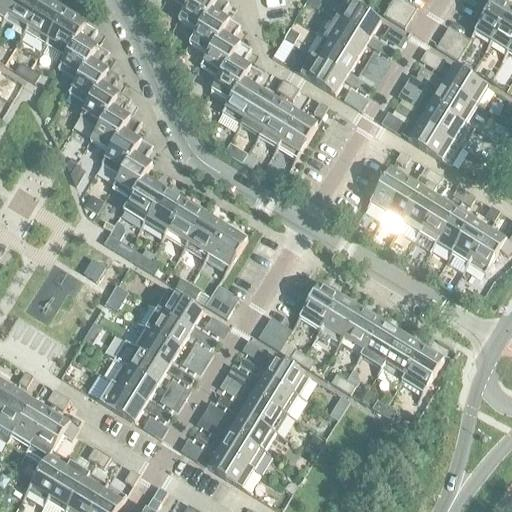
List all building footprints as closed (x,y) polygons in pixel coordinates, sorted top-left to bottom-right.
[(0,0),(0,19),(4,22),(18,0),(0,0)] [(46,1),(44,0),(18,0),(4,22),(14,28),(11,32),(23,39),(25,35),(46,1)] [(169,0),(186,10),(191,0),(169,0)] [(191,0),(186,10),(178,22),(197,33),(217,0),(191,0)] [(219,0),(217,0),(197,33),(189,46),(208,57),(229,23),(222,18),(229,6),(219,0)] [(417,11),(400,0),(394,0),(389,8),(411,21),(417,11)] [(495,0),(474,34),(491,45),(511,10),(495,0)] [(25,35),(45,47),(66,13),(46,1),(25,35)] [(372,39),(381,24),(347,3),(335,22),(368,42),(371,38),(372,39)] [(389,8),(383,18),(405,31),(411,21),(389,8)] [(511,10),(491,45),(508,55),(511,47),(511,10)] [(55,66),(60,69),(68,55),(69,55),(87,26),(66,13),(45,47),(61,57),(55,66)] [(335,22),(324,40),(358,61),(367,47),(378,54),(383,46),(372,39),(371,38),(368,42),(335,22)] [(229,23),(208,57),(200,69),(219,80),(240,46),(233,42),(240,29),(229,23)] [(58,72),(76,83),(77,84),(98,49),(90,45),(98,32),(87,26),(69,55),(68,55),(60,69),(58,72)] [(449,30),(443,40),(464,53),(470,43),(449,30)] [(324,40),(312,59),(346,79),(348,75),(349,76),(358,61),(324,40)] [(458,64),(464,53),(443,40),(436,51),(458,64)] [(251,53),(240,46),(219,80),(211,93),(230,104),(251,70),(243,65),(251,53)] [(390,61),(394,53),(383,46),(378,54),(390,61)] [(109,56),(98,49),(77,84),(76,83),(69,95),(87,107),(88,107),(109,73),(101,68),(109,56)] [(25,81),(30,72),(30,71),(34,65),(25,59),(15,75),(25,81)] [(312,59),(301,78),(335,99),(344,84),(356,91),(360,83),(349,76),(348,75),(346,79),(312,59)] [(462,59),(459,64),(470,70),(473,65),(462,59)] [(444,84),(433,77),(428,85),(439,91),(441,92),(443,88),(476,108),(488,90),(454,68),(444,84)] [(222,116),(241,128),(262,93),(254,89),(262,77),(251,70),(230,104),(222,116)] [(417,77),(428,85),(433,77),(422,70),(417,77)] [(25,81),(35,87),(40,77),(30,72),(25,81)] [(119,79),(109,73),(88,107),(87,107),(79,119),(98,130),(99,131),(120,96),(112,92),(119,79)] [(276,93),(284,98),(291,87),(283,82),(276,93)] [(372,90),(360,83),(356,91),(367,98),(372,90)] [(291,87),(284,98),(292,103),(299,92),(291,87)] [(476,108),(443,88),(441,92),(439,91),(431,106),(465,127),(476,108)] [(241,128),(259,139),(280,105),(262,93),(241,128)] [(99,131),(98,130),(90,142),(109,154),(110,154),(131,120),(123,115),(130,103),(120,96),(99,131)] [(259,139),(278,150),(299,116),(280,105),(259,139)] [(328,110),(320,105),(313,116),(321,121),(328,110)] [(394,114),(406,121),(411,113),(399,106),(394,114)] [(465,127),(431,106),(422,120),(411,113),(406,121),(417,128),(418,129),(420,125),(454,145),(453,146),(462,152),(473,132),(465,127)] [(318,127),(299,116),(278,150),(297,162),(318,127)] [(101,166),(120,177),(141,144),(134,139),(141,126),(131,120),(110,154),(109,154),(101,166)] [(454,145),(420,125),(418,129),(417,128),(408,143),(442,164),(453,146),(454,145)] [(152,150),(141,144),(120,177),(112,190),(131,201),(145,179),(153,167),(144,162),(152,150)] [(410,160),(401,154),(395,164),(405,169),(410,160)] [(76,190),(81,182),(85,174),(68,163),(65,167),(76,190)] [(434,175),(425,169),(420,179),(429,184),(434,175)] [(391,171),(370,206),(386,216),(407,182),(391,171)] [(429,184),(403,226),(419,236),(440,202),(432,197),(436,189),(437,189),(443,180),(434,175),(429,184)] [(137,215),(147,221),(165,192),(145,179),(131,201),(123,213),(134,219),(137,215)] [(407,182),(386,216),(403,226),(429,184),(420,179),(415,186),(407,182)] [(467,195),(458,189),(452,199),(461,204),(467,195)] [(186,204),(165,192),(147,221),(144,226),(165,239),(186,204)] [(467,195),(461,204),(470,209),(476,200),(467,195)] [(84,210),(89,220),(93,223),(103,204),(92,197),(84,210)] [(419,236),(435,246),(456,212),(440,202),(419,236)] [(206,217),(186,204),(165,239),(185,251),(206,217)] [(500,215),(491,209),(485,219),(494,224),(500,215)] [(473,222),(456,212),(435,246),(452,257),(473,222)] [(185,251),(206,264),(227,229),(206,217),(185,251)] [(489,232),(473,222),(452,257),(468,267),(489,232)] [(489,232),(468,267),(485,277),(499,254),(507,259),(511,251),(511,225),(503,241),(489,232)] [(248,242),(227,229),(206,264),(227,276),(248,242)] [(118,243),(108,237),(103,246),(113,252),(118,243)] [(140,257),(135,266),(144,272),(150,263),(140,257)] [(96,283),(95,284),(96,285),(105,270),(104,269),(104,270),(94,264),(94,263),(84,278),(85,278),(86,277),(96,283)] [(160,269),(150,263),(144,272),(154,278),(160,269)] [(181,282),(175,291),(185,297),(191,288),(181,282)] [(193,284),(191,288),(185,297),(195,303),(201,294),(200,293),(202,289),(193,284)] [(320,287),(299,321),(320,334),(341,300),(320,287)] [(218,288),(212,299),(233,312),(239,301),(218,288)] [(193,329),(194,330),(203,315),(169,294),(157,313),(190,333),(193,329)] [(233,312),(212,299),(205,309),(227,322),(233,312)] [(361,312),(341,300),(320,334),(318,338),(327,344),(330,340),(341,346),(361,312)] [(382,325),(361,312),(341,346),(361,359),(382,325)] [(204,336),(194,330),(193,329),(190,333),(157,313),(146,331),(180,352),(189,338),(199,344),(204,336)] [(271,320),(264,331),(286,344),(292,334),(271,320)] [(402,337),(382,325),(361,359),(381,371),(402,337)] [(180,352),(146,331),(134,349),(168,370),(170,366),(171,367),(180,352)] [(286,344),(264,331),(258,341),(280,355),(286,344)] [(204,336),(199,344),(212,352),(217,344),(204,336)] [(402,337),(381,371),(402,384),(423,350),(402,337)] [(170,366),(168,370),(134,349),(123,368),(158,389),(166,375),(177,381),(182,373),(171,367),(170,366)] [(444,362),(423,350),(402,384),(423,397),(444,362)] [(295,352),(290,361),(300,367),(305,358),(295,352)] [(315,364),(305,358),(300,367),(309,373),(315,364)] [(298,399),(310,381),(276,360),(266,375),(255,368),(250,376),(262,382),(263,383),(265,379),(298,399)] [(255,368),(244,361),(239,369),(250,376),(255,368)] [(106,382),(112,386),(145,407),(148,403),(149,404),(158,389),(123,368),(117,364),(117,365),(113,365),(105,378),(106,382)] [(182,373),(177,381),(189,388),(194,381),(182,373)] [(33,380),(25,375),(18,386),(26,391),(33,380)] [(336,377),(331,386),(341,392),(346,383),(336,377)] [(287,418),(298,399),(265,379),(263,383),(262,382),(253,397),(287,418)] [(0,383),(0,415),(14,392),(0,383)] [(356,389),(346,383),(341,392),(350,398),(356,389)] [(148,403),(145,407),(112,386),(100,405),(135,426),(144,411),(154,418),(159,410),(149,404),(148,403)] [(0,443),(6,447),(11,438),(33,403),(14,392),(0,415),(0,443)] [(62,397),(54,392),(47,404),(55,409),(62,397)] [(62,397),(55,409),(63,414),(70,402),(62,397)] [(216,405),(228,412),(233,405),(221,397),(216,405)] [(244,411),(233,405),(228,412),(239,419),(240,420),(242,416),(276,436),(287,418),(253,397),(244,411)] [(377,402),(372,411),(382,417),(387,408),(377,402)] [(33,403),(11,438),(30,449),(51,415),(33,403)] [(397,414),(387,408),(382,417),(391,423),(397,414)] [(171,417),(159,410),(154,418),(166,425),(171,417)] [(63,438),(70,426),(51,415),(30,449),(48,460),(53,455),(63,438)] [(276,436),(242,416),(240,420),(239,419),(230,434),(264,455),(276,436)] [(70,426),(63,438),(72,443),(79,432),(70,426)] [(194,442),(205,449),(210,441),(199,434),(194,442)] [(253,473),(264,455),(230,434),(221,448),(210,441),(205,449),(217,456),(218,456),(220,453),(253,473)] [(102,455),(94,450),(87,462),(95,467),(102,455)] [(253,473),(220,453),(218,456),(217,456),(207,471),(242,492),(253,473)] [(47,505),(71,466),(53,455),(48,460),(28,493),(47,505)] [(102,455),(95,467),(104,472),(111,460),(102,455)] [(71,466),(47,505),(57,511),(67,511),(89,477),(71,466)] [(140,478),(133,474),(131,473),(124,484),(133,489),(140,478)] [(67,511),(93,511),(108,488),(89,477),(67,511)] [(108,488),(93,511),(119,511),(127,500),(108,488)] [(159,490),(152,501),(161,507),(168,495),(159,490)]
